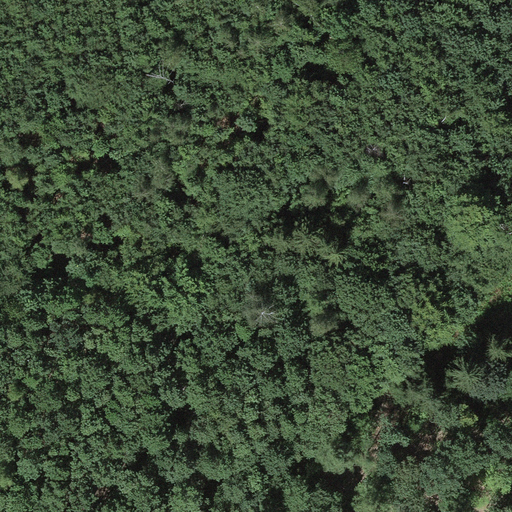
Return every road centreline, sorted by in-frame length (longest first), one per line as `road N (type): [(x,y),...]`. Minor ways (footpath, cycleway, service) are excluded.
road 1 (track): [(175,336),(212,271),(269,201),(292,153),(292,111),(250,84),(151,91),(0,145)]
road 2 (track): [(195,511),(175,336),(110,281),(61,276),(0,302)]
